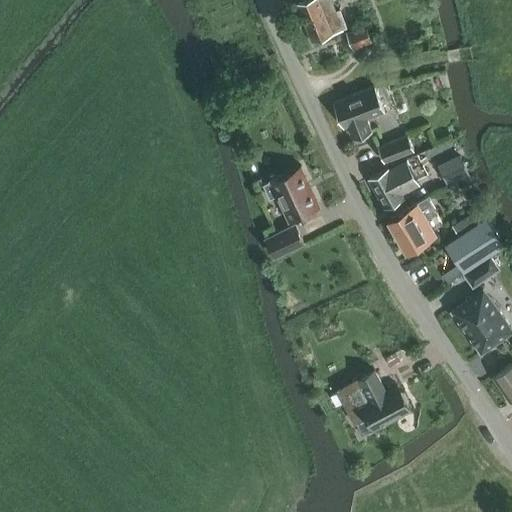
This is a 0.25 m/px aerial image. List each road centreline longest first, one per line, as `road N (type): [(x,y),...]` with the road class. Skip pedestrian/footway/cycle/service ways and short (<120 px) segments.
road 1 (unclassified): [(511,448),(398,280),(263,0)]
road 2 (track): [(303,89),(471,55)]
